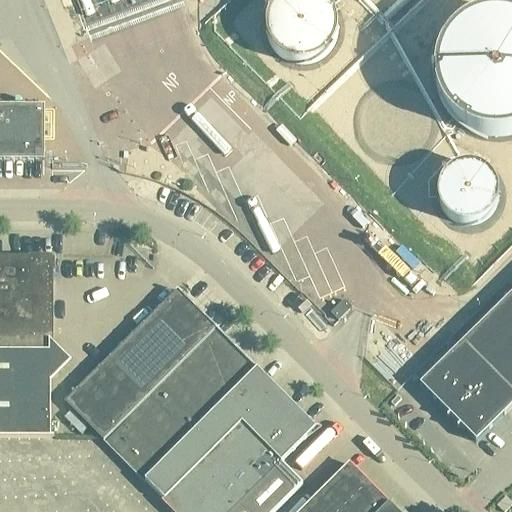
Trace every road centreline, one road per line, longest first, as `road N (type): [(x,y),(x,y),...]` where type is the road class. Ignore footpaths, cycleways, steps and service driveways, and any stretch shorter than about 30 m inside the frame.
road 1 (unclassified): [(458,511),(208,256),(158,225),(110,209),(0,209)]
road 2 (unknown): [(339,388),(372,278),(365,222),(230,142),(149,47),(124,0)]
road 3 (unknown): [(0,38),(85,133),(113,210)]
